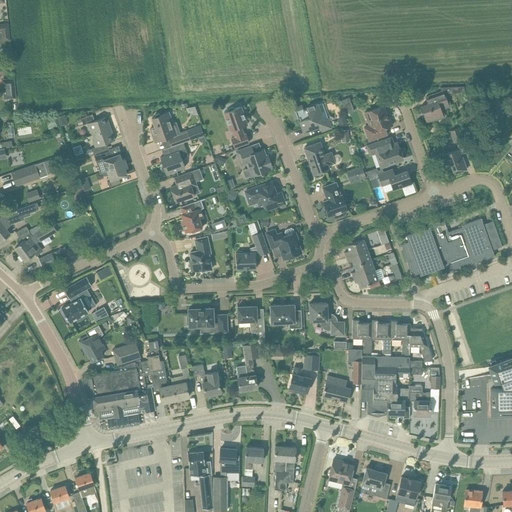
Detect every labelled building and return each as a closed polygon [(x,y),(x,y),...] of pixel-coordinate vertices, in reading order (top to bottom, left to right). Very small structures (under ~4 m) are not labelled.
[(8,23),(0,23),(0,32),(1,32),(2,40),(2,41),(10,40),(8,23)] [(5,87),(2,91),(3,100),(16,99),(15,86),(5,87)] [(428,104),(421,106),(426,122),(436,119),(443,116),(441,109),(449,106),(446,97),(464,90),(464,87),(440,87),(441,91),(440,92),(430,95),(425,97),(428,104)] [(489,101),(506,102),(506,93),(489,93),(489,101)] [(349,97),(340,99),(343,112),(352,110),(349,97)] [(302,106),(293,110),(296,119),(299,118),(304,131),(319,126),(321,131),(331,128),(327,118),(322,120),(316,105),(303,110),(302,106)] [(369,126),(364,127),(369,141),(387,135),(385,128),(389,126),(392,125),(389,118),(388,118),(383,106),(364,112),(369,126)] [(228,111),(224,112),(230,131),(232,130),(235,137),(231,139),(234,148),(240,146),(249,142),(246,134),(243,134),(241,127),(243,126),(247,125),(245,120),(241,107),(233,109),(233,107),(227,109),(228,111)] [(172,146),(183,142),(204,135),(201,125),(186,130),(187,132),(181,135),(176,122),(172,123),(168,112),(160,115),(159,113),(155,115),(155,117),(152,118),(155,127),(150,129),(154,142),(168,137),(172,146)] [(63,115),(56,118),(59,126),(67,123),(63,115)] [(477,121),(475,115),(463,119),(465,126),(477,121)] [(106,117),(87,123),(89,130),(91,130),(92,135),(110,128),(106,117)] [(110,128),(92,135),(94,140),(93,140),(95,147),(115,140),(110,128)] [(454,142),(462,139),(458,128),(450,131),(454,142)] [(382,139),(366,145),(368,151),(373,153),(376,152),(381,167),(401,160),(402,159),(400,153),(397,143),(393,144),(390,136),(382,139)] [(164,156),(160,158),(161,161),(163,165),(161,166),(161,168),(162,170),(164,171),(165,171),(166,174),(185,167),(181,158),(188,156),(183,142),(172,146),(169,147),(171,154),(164,156)] [(324,155),(320,142),(304,148),(314,175),(330,169),(328,165),(335,163),(331,152),(324,155)] [(241,150),(236,151),(241,165),(242,165),(241,164),(246,162),(249,168),(243,171),(246,178),(251,176),(252,176),(259,174),(259,175),(262,175),(264,174),(263,172),(270,169),(270,167),(271,167),(269,160),(267,155),(265,156),(263,150),(261,150),(253,153),(251,146),(241,150)] [(466,169),(459,148),(443,154),(447,165),(450,163),(454,174),(466,169)] [(100,172),(101,172),(126,163),(124,159),(121,160),(119,154),(111,157),(109,151),(94,156),(100,172)] [(226,159),(220,156),(215,158),(215,159),(217,163),(223,167),(226,159)] [(35,164),(11,173),(16,187),(40,178),(48,175),(48,173),(44,161),(35,164)] [(126,163),(101,172),(103,176),(108,175),(110,180),(107,181),(109,187),(121,183),(119,178),(127,175),(125,169),(127,168),(126,163)] [(362,167),(347,172),(351,184),(361,180),(360,180),(366,178),(362,167)] [(170,187),(176,202),(194,196),(191,188),(197,185),(196,181),(203,179),(200,168),(192,171),(173,178),(176,185),(170,187)] [(383,172),(378,174),(382,185),(385,193),(402,187),(411,183),(406,170),(394,175),(392,169),(383,172)] [(224,181),(227,189),(235,187),(232,178),(224,181)] [(261,186),(245,191),(250,204),(258,201),(259,204),(263,203),(266,210),(275,207),(284,203),(280,192),(276,194),(272,182),(261,186)] [(332,184),(322,187),(327,200),(323,201),(328,216),(335,214),(337,215),(340,214),(341,212),(347,210),(344,200),(342,195),(340,195),(336,182),(332,184)] [(29,202),(41,198),(37,189),(26,193),(29,202)] [(238,193),(231,190),(225,192),(227,198),(234,201),(238,193)] [(205,199),(205,198),(181,207),(183,214),(181,215),(184,221),(182,222),(185,232),(191,230),(191,232),(202,228),(199,219),(203,217),(200,209),(203,208),(201,200),(205,199)] [(0,241),(8,235),(10,233),(6,228),(12,223),(24,219),(23,217),(30,215),(29,213),(36,210),(38,208),(36,203),(5,214),(4,214),(0,216),(0,241)] [(81,206),(73,209),(74,210),(75,214),(76,216),(83,213),(81,206)] [(502,246),(493,221),(483,224),(481,218),(461,225),(462,227),(448,232),(443,219),(439,220),(439,219),(427,223),(428,226),(405,234),(408,242),(401,245),(413,278),(441,267),(445,273),(446,274),(461,268),(460,266),(468,263),(469,265),(475,263),(494,256),(492,250),(502,246)] [(213,231),(226,227),(223,219),(210,223),(213,231)] [(237,252),(236,252),(236,259),(236,269),(256,269),(255,253),(258,252),(259,255),(268,252),(265,242),(261,232),(258,221),(254,223),(258,233),(251,235),(255,246),(249,248),(249,252),(244,252),(242,251),(238,251),(237,252)] [(24,240),(15,248),(25,261),(34,253),(36,255),(41,251),(36,243),(57,231),(53,225),(47,228),(46,227),(44,229),(32,236),(29,233),(22,237),(24,240)] [(19,238),(22,237),(29,233),(30,232),(26,226),(16,232),(19,238)] [(274,230),(266,233),(272,248),(279,245),(283,256),(284,259),(289,257),(301,253),(298,244),(299,243),(295,232),(294,233),(293,229),(291,228),(285,230),(284,232),(286,236),(280,238),(279,234),(276,235),(274,230)] [(384,228),(377,231),(379,238),(387,235),(384,228)] [(191,260),(189,261),(191,271),(201,269),(202,271),(209,270),(211,269),(210,261),(207,249),(209,249),(207,237),(195,239),(197,251),(190,253),(191,260)] [(367,249),(363,239),(347,245),(349,251),(344,252),(346,257),(367,249)] [(371,260),(367,249),(346,257),(348,262),(352,261),(354,266),(371,260)] [(393,252),(388,254),(391,264),(396,263),(396,262),(397,262),(396,261),(396,259),(393,252)] [(56,262),(52,253),(39,259),(43,268),(56,262)] [(375,270),(371,260),(354,266),(356,271),(352,273),(353,278),(375,270)] [(396,263),(391,264),(396,280),(402,278),(396,263)] [(100,279),(113,274),(110,267),(97,272),(100,279)] [(378,281),(375,270),(353,278),(355,283),(359,281),(361,287),(378,281)] [(87,277),(64,290),(65,292),(66,291),(69,296),(68,297),(69,299),(70,298),(72,302),(61,308),(62,310),(60,311),(64,317),(66,316),(69,323),(89,312),(81,297),(80,298),(77,294),(92,286),(87,277)] [(310,322),(320,322),(320,324),(321,326),(322,327),(323,329),(325,330),(326,330),(328,331),(330,331),(330,335),(343,336),(344,322),(337,322),(336,318),(334,316),(330,314),(327,314),(327,303),(309,304),(310,322)] [(294,328),(302,328),(301,310),(294,310),(294,304),(270,305),(270,316),(270,323),(289,322),(289,323),(294,323),(294,328)] [(264,340),(264,320),(256,320),(256,306),(237,307),(238,322),(250,322),(250,332),(252,333),(256,333),(257,340),(264,340)] [(108,315),(103,307),(91,313),(95,320),(108,315)] [(227,332),(226,315),(217,315),(217,317),(213,317),(212,308),(188,309),(189,317),(187,317),(187,324),(189,324),(189,326),(218,325),(218,332),(227,332)] [(358,320),(352,320),(352,339),(362,339),(363,342),(363,353),(371,353),(372,339),(371,339),(372,323),(371,323),(358,322),(358,320)] [(372,323),(371,339),(372,339),(382,340),(383,343),(382,353),(385,353),(385,355),(390,356),(390,354),(391,340),(390,340),(391,323),(377,323),(377,320),(372,320),(371,320),(371,323),(372,323)] [(391,323),(390,340),(391,340),(401,340),(402,343),(401,354),(404,354),(405,356),(409,356),(409,354),(410,354),(410,347),(410,328),(410,324),(397,323),(397,321),(391,321),(391,323)] [(92,361),(102,356),(100,350),(104,348),(99,338),(103,334),(98,325),(85,332),(87,336),(78,341),(83,350),(85,349),(92,361)] [(410,328),(410,347),(419,347),(424,362),(433,359),(423,330),(416,330),(416,328),(410,328)] [(150,351),(159,349),(157,340),(148,342),(150,351)] [(117,366),(141,358),(136,343),(112,350),(117,366)] [(257,343),(242,345),(245,365),(253,364),(252,358),(259,357),(257,343)] [(232,344),(223,344),(223,357),(232,357),(232,344)] [(352,349),(348,349),(348,361),(354,361),(353,373),(353,383),(361,383),(362,355),(362,349),(352,349)] [(304,369),(318,370),(319,352),(305,352),(304,369)] [(491,364),(488,365),(489,366),(489,367),(491,375),(492,375),(493,378),(494,383),(500,381),(502,388),(490,389),(491,414),(511,413),(511,353),(508,354),(510,358),(503,360),(502,357),(489,361),(491,364)] [(159,388),(166,386),(165,380),(167,380),(164,368),(162,368),(159,354),(147,357),(147,360),(150,374),(154,390),(160,389),(159,388)] [(361,389),(361,401),(367,401),(367,413),(388,414),(388,413),(403,414),(403,418),(409,418),(410,407),(403,407),(404,400),(408,400),(408,392),(408,388),(397,388),(397,386),(396,386),(396,384),(396,375),(409,376),(409,356),(405,356),(390,356),(385,355),(362,355),(361,383),(361,389)] [(198,356),(187,358),(187,359),(191,378),(201,376),(202,382),(205,395),(221,392),(218,380),(221,379),(219,371),(205,374),(202,360),(199,360),(198,356)] [(187,359),(180,360),(183,376),(184,380),(190,379),(191,379),(191,378),(187,359)] [(84,379),(82,379),(86,393),(87,395),(88,399),(92,398),(94,408),(94,410),(96,411),(98,411),(100,420),(104,419),(123,416),(123,415),(138,412),(141,412),(140,407),(145,406),(145,411),(155,410),(154,405),(151,387),(146,388),(144,375),(150,374),(147,360),(140,362),(140,360),(139,360),(118,366),(120,370),(112,371),(88,375),(89,377),(89,378),(84,379)] [(253,364),(245,365),(236,367),(239,390),(257,388),(255,375),(254,375),(253,364)] [(306,392),(307,392),(310,379),(300,376),(302,368),(294,366),(289,387),(300,390),(299,393),(305,394),(306,392)] [(429,370),(429,376),(431,376),(430,388),(439,388),(439,370),(429,370)] [(327,375),(322,396),(323,396),(324,398),(328,399),(330,398),(347,402),(350,392),(351,388),(345,387),(347,380),(343,379),(337,377),(327,375)] [(185,382),(172,385),(175,400),(189,397),(185,382)] [(160,389),(162,402),(175,400),(172,385),(166,386),(159,388),(160,389)] [(408,392),(408,400),(414,400),(414,414),(430,415),(430,393),(408,392)] [(283,446),(275,445),(274,455),(274,460),(274,461),(275,461),(274,472),(275,472),(274,489),(281,490),(283,470),(286,471),(287,455),(283,455),(283,446)] [(295,447),(283,446),(283,455),(287,455),(286,471),(283,470),(281,490),(285,490),(286,482),(292,482),(295,457),(295,447)] [(262,462),(263,448),(246,447),(244,468),(252,469),(253,461),(262,462)] [(219,458),(219,461),(220,461),(220,477),(226,477),(226,472),(239,472),(239,455),(235,455),(236,449),(220,448),(219,458)] [(190,475),(199,474),(200,475),(199,476),(202,509),(213,508),(211,474),(210,461),(204,462),(203,451),(187,453),(189,465),(190,475)] [(342,461),(333,459),(328,479),(344,483),(348,484),(353,466),(342,463),(342,461)] [(362,484),(361,492),(374,496),(375,495),(386,498),(387,494),(390,484),(383,482),(386,473),(382,472),(383,468),(375,466),(374,470),(366,467),(363,477),(361,484),(362,484)] [(89,473),(75,478),(78,487),(79,489),(78,489),(79,492),(81,497),(82,497),(89,495),(96,492),(94,485),(89,473)] [(213,511),(227,511),(227,477),(226,477),(220,477),(213,477),(213,511)] [(255,478),(241,477),(241,486),(254,487),(255,478)] [(405,503),(414,506),(420,482),(401,477),(397,493),(396,499),(405,501),(405,503)] [(339,507),(337,511),(348,511),(354,490),(347,488),(348,484),(344,483),(343,487),(342,487),(337,507),(339,507)] [(431,505),(429,511),(446,511),(449,496),(451,486),(435,483),(433,493),(433,497),(431,505)] [(65,485),(50,490),(53,500),(54,502),(57,511),(70,506),(67,498),(69,497),(68,495),(65,485)] [(481,491),(465,490),(464,505),(470,505),(469,511),(479,511),(480,506),(481,491)] [(511,511),(511,490),(502,491),(503,505),(511,505),(511,511)] [(28,502),(26,503),(29,511),(45,511),(45,510),(44,507),(41,498),(33,501),(32,499),(31,499),(28,500),(27,501),(28,502)] [(185,499),(184,511),(194,511),(195,498),(185,499)] [(394,511),(398,501),(389,499),(385,511),(394,511)] [(87,511),(84,503),(76,506),(78,511),(87,511)]
